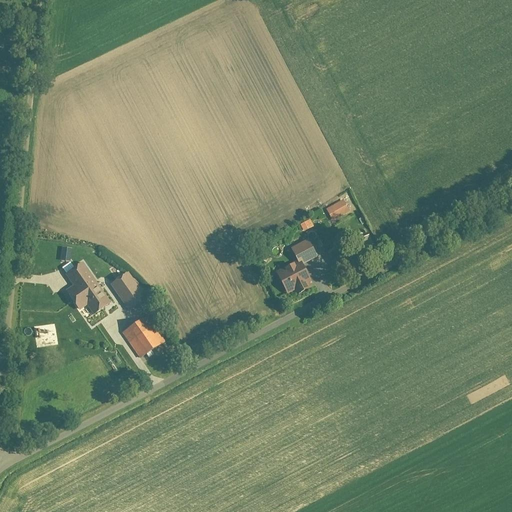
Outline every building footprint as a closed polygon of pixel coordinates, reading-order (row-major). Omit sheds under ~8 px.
[(325,212),(331,223),(347,215),(341,203),(325,212)] [(301,232),(310,227),(307,221),(298,226),(301,232)] [(302,239),(285,247),(293,264),(297,262),(310,256),(302,239)] [(363,245),(351,251),(358,264),(370,257),(363,245)] [(67,262),(69,250),(60,247),(57,259),(67,262)] [(254,254),(252,262),(265,267),(268,259),(254,254)] [(293,264),(270,275),(282,299),(290,295),(292,300),(304,295),(301,289),(308,285),(297,262),(293,264)] [(112,304),(83,263),(65,277),(72,287),(63,294),(78,316),(82,313),(88,321),(112,304)] [(122,267),(105,280),(126,309),(143,297),(122,267)] [(145,312),(118,331),(138,359),(165,340),(145,312)]
